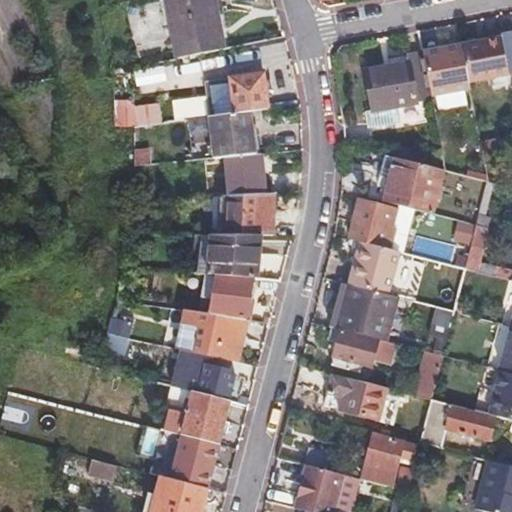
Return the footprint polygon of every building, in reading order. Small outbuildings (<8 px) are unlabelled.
[(161,0),(169,40),(173,60),(227,49),(224,29),(218,0),(161,0)] [(507,71),(511,69),(511,35),(500,38),(501,40),(507,71)] [(508,76),(507,71),(501,40),(499,40),(496,38),(487,39),(485,42),(461,46),(469,83),(483,81),(483,83),(492,81),(492,79),(508,76)] [(441,39),(422,42),(427,71),(446,67),(446,65),(452,64),(449,47),(443,48),(441,39)] [(423,57),(422,51),(406,54),(407,63),(365,72),(371,103),(431,98),(423,57)] [(234,113),(247,111),(267,109),(262,74),(229,78),(234,113)] [(398,107),(431,101),(431,98),(371,103),(372,110),(373,112),(398,107)] [(115,127),(160,125),(159,101),(114,103),(115,127)] [(373,112),(372,110),(366,111),(369,128),(401,123),(398,107),(373,112)] [(206,116),(212,159),(224,158),(253,155),(247,111),(234,113),(206,116)] [(478,132),(481,146),(504,142),(501,127),(483,131),(482,126),(477,127),(478,132)] [(396,147),(393,158),(395,159),(419,165),(422,154),(396,147)] [(133,150),(135,166),(151,164),(149,148),(133,150)] [(482,175),(478,151),(465,154),(471,177),(482,175)] [(224,158),(228,194),(233,194),(263,193),(259,155),(253,155),(224,158)] [(384,203),(432,215),(443,171),(419,165),(395,159),(384,203)] [(270,192),(299,191),(300,180),(301,172),(268,173),(270,192)] [(487,183),(475,227),(486,229),(488,221),(511,226),(511,190),(505,189),(505,187),(487,183)] [(228,194),(216,195),(215,235),(231,235),(232,195),(233,194),(228,194)] [(231,235),(259,235),(272,236),(273,194),(232,195),(231,235)] [(359,198),(349,238),(360,241),(386,248),(391,230),(388,228),(394,207),(359,198)] [(452,220),(452,241),(467,241),(466,219),(452,220)] [(475,227),(470,248),(481,251),(487,230),(486,229),(475,227)] [(199,235),(195,274),(205,274),(207,275),(209,235),(199,235)] [(207,275),(216,275),(253,278),(257,278),(259,235),(231,235),(215,235),(209,235),(207,275)] [(387,296),(398,251),(386,248),(360,241),(359,243),(363,245),(359,257),(356,256),(348,286),(359,288),(387,296)] [(470,248),(464,269),(492,276),(495,267),(478,263),(481,251),(470,248)] [(492,276),(511,281),(511,270),(500,267),(500,269),(495,267),(492,276)] [(205,274),(198,313),(208,315),(216,275),(207,275),(205,274)] [(208,315),(243,319),(253,278),(216,275),(208,315)] [(385,341),(396,298),(387,296),(359,288),(348,286),(337,328),(339,329),(385,341)] [(434,305),(424,336),(441,341),(451,311),(434,305)] [(198,313),(184,311),(175,349),(212,357),(234,361),(243,319),(208,315),(198,313)] [(110,318),(106,333),(109,334),(121,337),(125,337),(129,322),(110,318)] [(386,341),(385,341),(339,329),(337,328),(330,327),(327,339),(336,342),(330,364),(358,371),(360,365),(369,368),(372,358),(390,363),(395,344),(386,341)] [(511,328),(500,372),(511,374),(511,328)] [(106,333),(99,348),(126,355),(130,339),(125,337),(121,337),(109,334),(106,333)] [(411,394),(431,399),(442,356),(422,351),(411,394)] [(228,400),(238,403),(244,373),(226,370),(226,368),(204,363),(202,373),(198,393),(228,400)] [(186,368),(181,388),(191,391),(198,393),(202,373),(186,368)] [(511,374),(500,372),(489,414),(507,419),(511,420),(511,374)] [(386,388),(331,373),(322,405),(378,420),(386,388)] [(191,391),(180,435),(217,444),(228,400),(198,393),(191,391)] [(431,399),(420,444),(441,449),(446,430),(488,441),(494,418),(478,414),(479,412),(431,399)] [(369,457),(363,480),(391,488),(399,458),(412,462),(415,447),(396,442),(396,439),(374,434),(370,450),(364,448),(362,455),(369,457)] [(217,444),(180,435),(170,478),(180,481),(204,488),(206,488),(217,444)] [(307,447),(302,464),(305,465),(331,472),(335,455),(307,447)] [(117,465),(92,458),(89,472),(113,479),(117,465)] [(511,511),(511,468),(487,461),(475,509),(487,511),(511,511)] [(293,509),(307,511),(306,511),(333,511),(342,475),(331,472),(305,465),(293,509)] [(402,467),(396,489),(397,489),(405,491),(411,470),(402,467)] [(198,511),(204,488),(180,481),(170,478),(159,476),(149,511),(198,511)] [(391,511),(401,511),(407,492),(405,491),(397,489),(391,511)]
